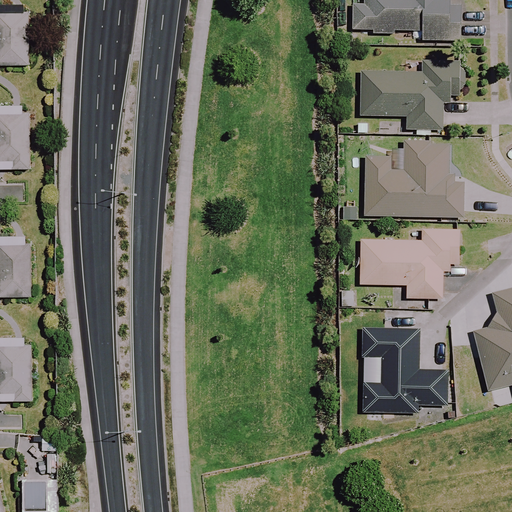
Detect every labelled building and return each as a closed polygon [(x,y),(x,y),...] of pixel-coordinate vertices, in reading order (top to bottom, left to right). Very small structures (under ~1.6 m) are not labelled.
[(355,6),(354,30),(373,31),(373,36),(395,37),(396,33),(421,34),(421,42),(462,44),(463,9),(446,8),(445,0),(366,0),(366,6),(355,6)] [(0,64),(28,64),(28,12),(0,11),(0,64)] [(453,61),(424,61),(424,74),(361,73),(360,118),(406,118),(406,132),(444,132),(444,104),(453,104),(453,61)] [(0,162),(12,162),(12,168),(28,168),(28,115),(0,115),(0,162)] [(404,144),(403,170),(392,170),(393,158),(367,157),(366,216),(464,219),(465,184),(448,184),(449,146),(404,144)] [(442,300),(442,272),(449,272),(450,265),(460,265),(461,231),(422,231),(422,243),(361,241),(360,286),(406,287),(406,300),(442,300)] [(0,296),(30,297),(30,244),(0,244),(0,296)] [(355,291),(340,290),(338,309),(354,311),(355,291)] [(511,291),(491,297),(498,324),(471,331),(487,390),(511,382),(511,291)] [(420,332),(363,330),(362,357),(361,385),(360,413),(416,415),(416,406),(447,407),(448,372),(418,371),(420,332)] [(0,391),(14,391),(14,399),(30,399),(30,346),(0,346),(0,391)] [(51,511),(51,480),(22,481),(22,511),(51,511)]
